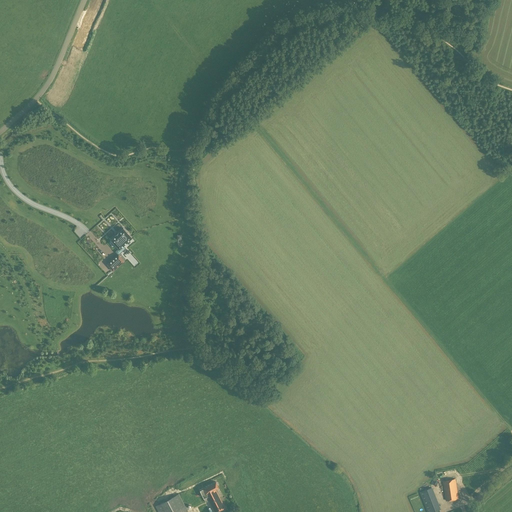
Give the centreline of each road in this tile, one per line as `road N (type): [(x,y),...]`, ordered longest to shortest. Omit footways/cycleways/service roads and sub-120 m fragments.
road 1 (track): [(352,239),(511,431)]
road 2 (unclassified): [(0,131),(43,90),(84,0)]
road 3 (track): [(98,249),(69,218),(16,193),(0,161)]
